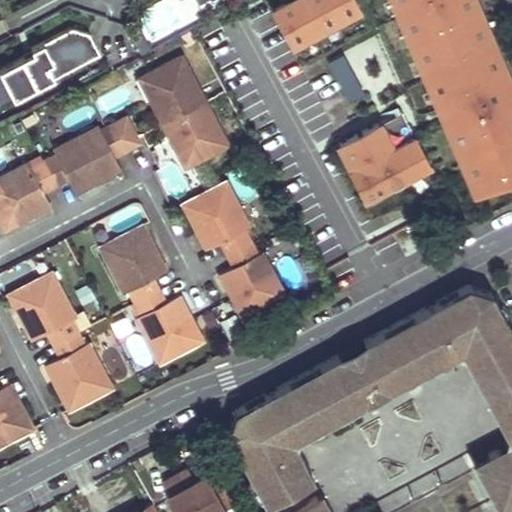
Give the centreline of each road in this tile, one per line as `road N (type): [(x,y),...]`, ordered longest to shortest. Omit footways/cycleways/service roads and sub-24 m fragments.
road 1 (residential): [(511,235),(264,367),(181,397),(73,453)]
road 2 (residential): [(204,283),(144,171),(0,249)]
road 3 (residential): [(73,453),(0,301)]
